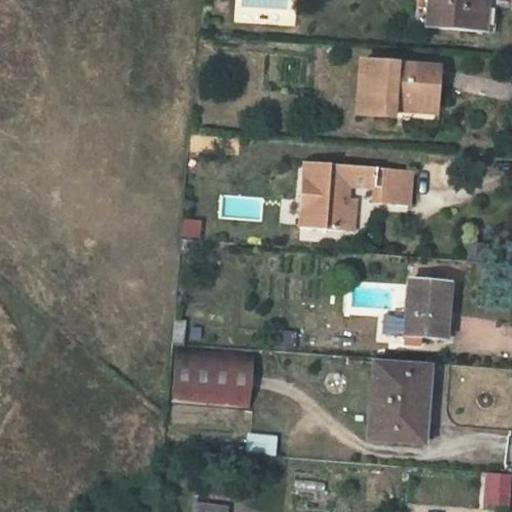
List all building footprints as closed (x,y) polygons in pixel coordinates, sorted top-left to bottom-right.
[(438,0),(438,5),(436,41),(504,47),(507,11),(485,10),(485,0),(438,0)] [(420,40),(436,41),(438,5),(423,4),(420,40)] [(446,81),(369,76),(365,127),(402,130),(401,126),(402,114),(444,116),(446,81)] [(443,129),(444,116),(402,114),(401,126),(443,129)] [(240,177),(216,175),(214,195),(239,197),(240,177)] [(351,245),(355,212),(356,196),(383,198),(381,216),(415,219),(416,219),(418,201),(412,200),(413,184),(312,177),(307,239),(307,241),(351,245)] [(365,213),(355,212),(351,245),(363,246),(363,244),(365,213)] [(451,295),(407,292),(403,328),(395,327),(390,333),(389,341),(393,348),(401,348),(446,352),(451,295)] [(187,334),(175,333),(173,353),(186,354),(187,334)] [(257,367),(180,360),(176,414),(251,421),(257,367)] [(431,380),(375,376),(368,451),(424,456),(431,380)] [(482,472),(481,504),(507,505),(508,472),(482,472)] [(195,501),(193,511),(224,511),(226,504),(195,501)]
